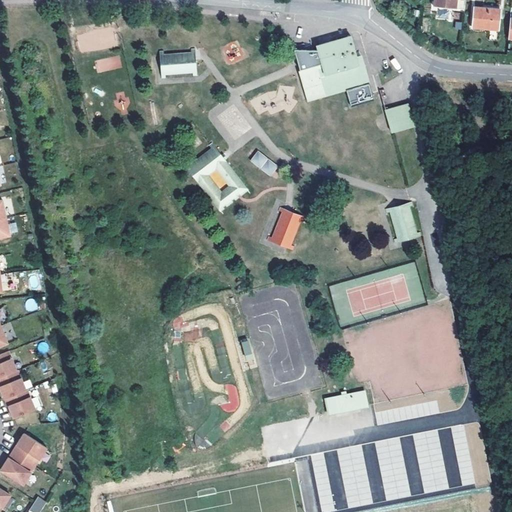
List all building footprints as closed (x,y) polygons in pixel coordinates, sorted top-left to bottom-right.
[(457,0),(434,0),(434,7),(456,9),(457,0)] [(501,10),(475,7),(473,28),(499,30),(501,10)] [(317,47),(318,50),(295,49),(302,71),(299,72),(308,102),(327,96),(347,90),(351,106),(373,100),(364,64),(362,56),(357,57),(351,37),(317,47)] [(164,52),(161,53),(163,79),(166,78),(166,75),(193,73),(193,76),(197,75),(195,50),(191,50),(192,53),(165,55),(164,52)] [(293,113),(294,93),(255,91),(254,111),(293,113)] [(409,103),(386,110),(393,134),(415,127),(409,103)] [(185,166),(201,186),(220,211),(247,190),(212,145),(210,147),(211,150),(190,166),(188,163),(185,166)] [(258,150),(250,161),(270,176),(278,166),(258,150)] [(396,243),(421,236),(420,233),(417,233),(409,207),(412,206),(411,203),(387,210),(388,213),(391,212),(399,239),(395,240),(396,243)] [(305,218),(282,208),(280,211),(283,213),(273,238),(270,236),(268,240),(292,250),(293,247),(291,245),(301,220),(304,221),(305,218)] [(8,219),(0,220),(0,238),(12,236),(8,219)] [(0,274),(9,273),(7,255),(0,255),(0,274)] [(0,293),(11,292),(9,273),(0,274),(0,293)] [(36,299),(26,300),(27,311),(37,310),(36,299)] [(0,328),(9,325),(3,309),(0,309),(0,328)] [(0,346),(15,340),(9,325),(0,328),(0,346)] [(197,331),(184,334),(185,340),(198,337),(197,331)] [(249,339),(240,342),(248,368),(256,366),(249,339)] [(12,352),(0,356),(0,379),(20,371),(12,352)] [(20,371),(0,379),(0,385),(1,388),(2,388),(7,400),(29,391),(21,371),(20,371)] [(29,391),(7,400),(10,407),(12,407),(17,419),(38,411),(30,391),(29,391)] [(365,392),(347,396),(342,396),(326,400),(329,414),(368,406),(365,392)] [(27,434),(15,452),(38,466),(50,448),(27,434)] [(15,452),(4,470),(26,485),(38,466),(15,452)] [(2,511),(13,495),(0,486),(0,511),(1,511),(2,511)] [(28,510),(31,511),(40,511),(46,502),(37,496),(28,510)]
